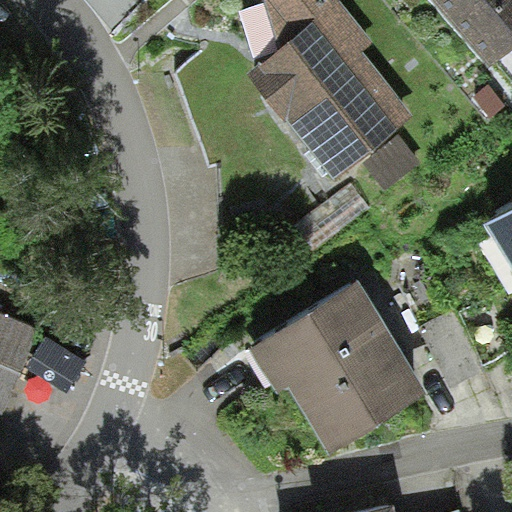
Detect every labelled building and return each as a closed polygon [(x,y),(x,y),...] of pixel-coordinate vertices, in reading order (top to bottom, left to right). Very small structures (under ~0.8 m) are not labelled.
[(252,72),(336,177),(413,115),(361,51),(373,41),(339,0),(265,0),(264,1),(283,49),(252,72)] [(499,62),(511,76),(511,0),(435,0),(492,68),(499,62)] [(492,118),(506,107),(488,84),(474,95),(492,118)] [(364,161),(385,190),(421,164),(400,134),(364,161)] [(511,210),(489,225),(511,263),(511,210)] [(281,393),(290,387),(334,455),(432,396),(372,301),(359,280),(252,347),(281,393)] [(422,326),(452,387),(485,370),(482,365),(510,351),(486,301),(459,314),(457,309),(422,326)] [(0,414),(3,415),(39,327),(0,311),(0,414)] [(50,338),(30,368),(66,391),(86,361),(50,338)]
